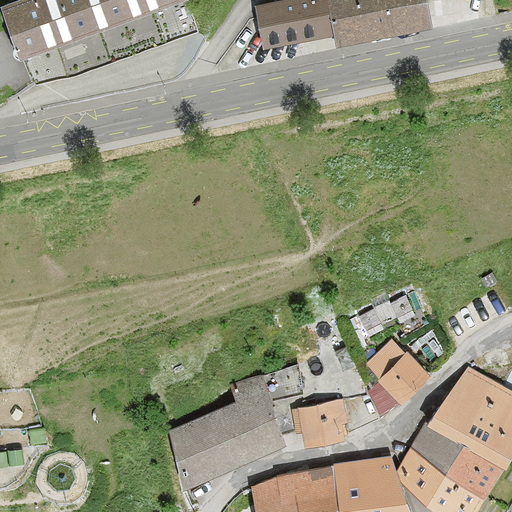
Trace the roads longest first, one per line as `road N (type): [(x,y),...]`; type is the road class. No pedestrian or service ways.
road 1 (secondary): [(511,40),(0,144)]
road 2 (residential): [(511,325),(472,347),(382,430),(244,478),(209,511)]
road 3 (unknown): [(166,39),(51,89),(24,118)]
